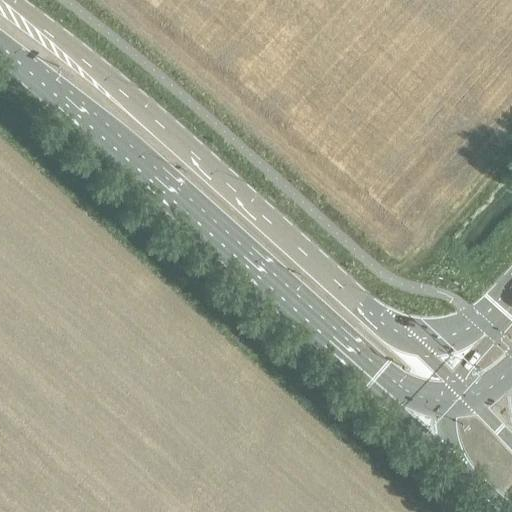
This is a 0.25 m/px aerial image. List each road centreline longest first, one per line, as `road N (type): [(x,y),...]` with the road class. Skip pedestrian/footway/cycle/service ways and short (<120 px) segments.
road 1 (secondary): [(438,366),(198,149),(12,0)]
road 2 (secondary): [(0,53),(416,428)]
road 3 (tertiary): [(416,428),(510,511)]
